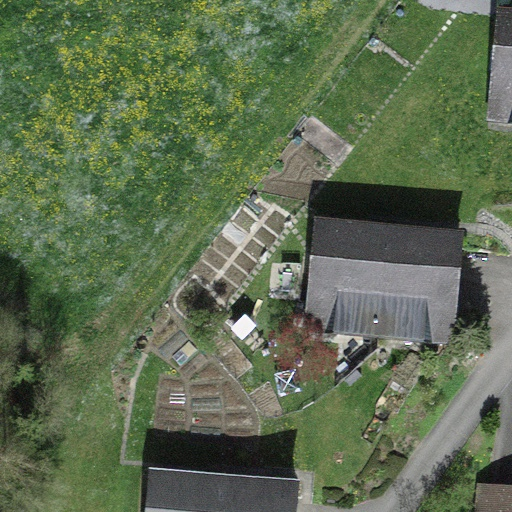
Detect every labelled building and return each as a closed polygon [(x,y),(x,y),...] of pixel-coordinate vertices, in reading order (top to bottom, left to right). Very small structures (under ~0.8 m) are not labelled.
[(511,18),(503,18),(496,108),(511,109),(511,18)] [(378,323),(385,235),(317,230),(311,318),(378,323)] [(385,235),(378,323),(446,329),(453,240),(385,235)] [(153,477),(149,511),(221,511),(224,483),(153,477)] [(224,483),(221,511),(292,511),(295,490),(224,483)] [(511,511),(511,495),(483,493),(480,511),(511,511)]
